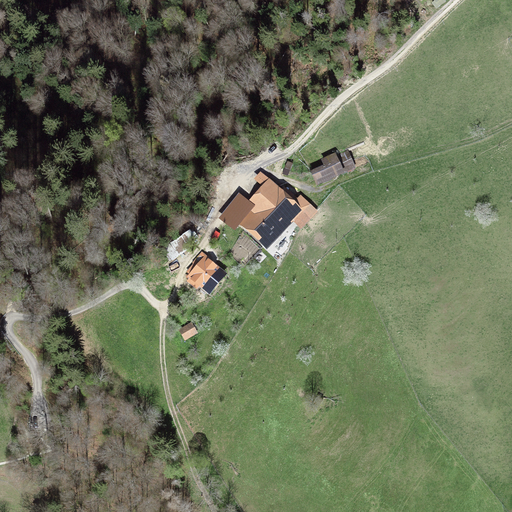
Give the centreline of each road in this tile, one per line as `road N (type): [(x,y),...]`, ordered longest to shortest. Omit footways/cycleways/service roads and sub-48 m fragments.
road 1 (track): [(209,511),(160,355),(163,316),(186,266),(229,203),(454,0)]
road 2 (track): [(163,316),(131,278),(67,311),(25,301),(3,313),(2,326),(35,368),(33,432),(0,454)]
